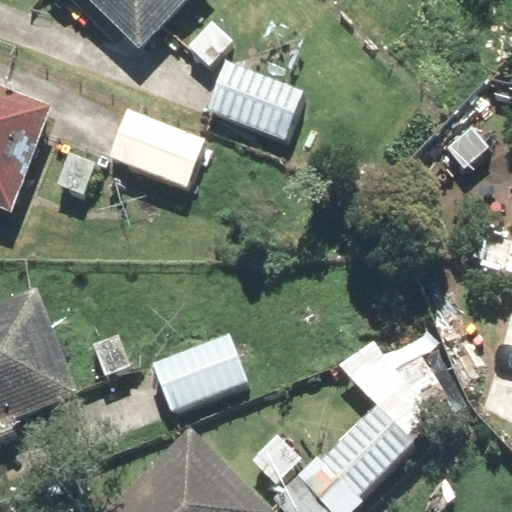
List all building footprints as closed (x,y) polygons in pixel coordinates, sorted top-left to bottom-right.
[(66,0),(133,63),(193,0),(66,0)] [(226,73),(206,125),(281,153),(301,101),(226,73)] [(44,122),(0,106),(0,225),(5,228),(44,122)] [(125,120),(106,171),(183,201),(203,149),(125,120)] [(511,308),(491,303),(468,385),(511,397),(511,308)] [(34,306),(0,318),(0,437),(74,409),(34,306)] [(153,372),(171,421),(248,392),(230,344),(153,372)] [(354,511),(352,510),(407,456),(371,420),(317,475),(313,471),(271,511),(252,511),(186,446),(120,511),(354,511)]
